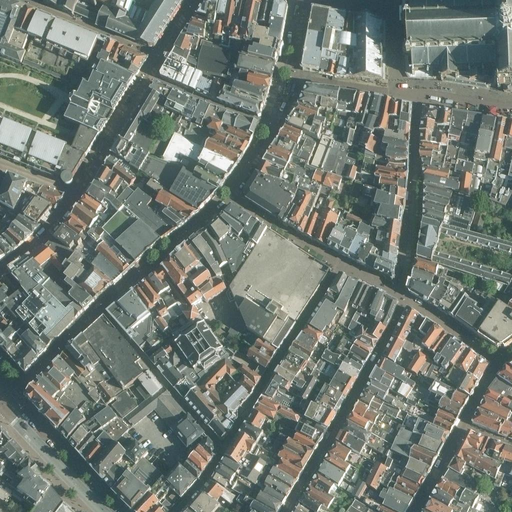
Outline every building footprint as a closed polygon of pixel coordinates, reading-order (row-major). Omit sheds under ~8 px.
[(23,52),(38,12),(2,0),(0,0),(0,56),(21,65),(26,53),(23,52)] [(45,0),(44,3),(61,10),(64,0),(45,0)] [(64,0),(61,10),(73,16),(74,12),(79,0),(64,0)] [(105,5),(93,0),(79,0),(74,12),(96,21),(96,20),(98,21),(105,5)] [(155,47),(185,0),(160,0),(155,9),(152,8),(150,13),(135,7),(137,4),(132,2),(127,16),(110,8),(110,7),(105,5),(98,21),(100,21),(98,25),(102,27),(101,27),(149,48),(155,47)] [(112,0),(110,7),(110,8),(127,16),(132,2),(132,0),(112,0)] [(206,6),(209,7),(207,19),(207,24),(205,33),(206,33),(205,40),(213,41),(214,36),(218,7),(219,7),(220,0),(208,0),(208,1),(205,5),(206,6)] [(220,0),(219,7),(218,7),(214,36),(216,36),(220,37),(223,38),(228,0),(220,0)] [(248,0),(228,0),(223,38),(222,47),(229,49),(231,42),(240,43),(240,40),(248,0)] [(248,0),(240,40),(241,40),(239,51),(242,52),(243,52),(242,54),(245,54),(249,53),(253,49),(255,36),(257,31),(258,24),(263,2),(252,0),(248,0)] [(403,21),(402,21),(402,25),(406,25),(406,28),(409,30),(410,30),(410,35),(409,35),(407,38),(407,40),(409,41),(410,42),(410,46),(407,49),(407,50),(408,50),(408,51),(403,52),(403,56),(406,56),(408,56),(407,59),(411,58),(412,70),(410,71),(411,73),(413,73),(413,75),(415,75),(415,73),(424,73),(424,75),(428,75),(428,73),(433,73),(433,79),(439,78),(439,79),(441,79),(441,81),(445,81),(445,79),(456,79),(459,79),(467,80),(485,83),(484,81),(488,81),(488,86),(498,86),(498,89),(501,89),(501,86),(504,86),(504,92),(505,92),(505,94),(511,94),(511,92),(511,87),(511,86),(511,85),(511,0),(494,0),(483,0),(482,0),(480,0),(480,1),(468,1),(468,0),(466,0),(466,1),(454,2),(454,0),(452,1),(452,2),(441,3),(441,1),(439,1),(438,3),(427,3),(427,1),(424,2),(424,3),(412,3),(411,2),(410,2),(410,4),(409,5),(410,18),(406,18),(406,21),(403,21)] [(263,2),(258,24),(257,31),(271,34),(272,30),(270,29),(271,27),(271,21),(274,3),(271,3),(270,3),(264,2),(263,2)] [(274,3),(271,21),(283,24),(284,23),(286,23),(286,22),(287,16),(287,15),(288,9),(288,7),(288,6),(286,5),(274,3)] [(197,15),(197,16),(207,19),(209,7),(206,6),(205,5),(204,6),(204,5),(204,6),(203,8),(202,8),(203,8),(199,13),(199,14),(198,15),(197,15)] [(315,9),(312,9),(312,12),(301,69),(303,70),(319,73),(320,72),(322,61),(330,62),(338,64),(339,57),(342,40),(347,15),(345,15),(344,14),(343,15),(338,14),(338,13),(336,13),(336,14),(331,13),(331,12),(329,11),(329,12),(328,12),(327,12),(322,11),(323,11),(321,10),(321,11),(315,10),(315,9)] [(38,13),(35,22),(30,35),(34,37),(23,65),(28,66),(30,68),(34,69),(37,70),(41,72),(44,73),(45,74),(49,75),(53,77),(56,78),(57,78),(61,80),(65,82),(70,69),(84,75),(99,37),(63,22),(55,19),(38,13)] [(353,17),(347,15),(342,40),(350,41),(350,40),(353,37),(354,16),(353,17)] [(197,16),(194,21),(207,24),(207,19),(197,16)] [(381,20),(354,16),(353,37),(350,40),(350,41),(342,40),(339,57),(350,59),(349,78),(350,78),(351,78),(353,78),(353,79),(355,79),(358,79),(361,79),(362,79),(362,80),(373,81),(373,80),(376,80),(377,81),(378,81),(379,80),(379,81),(380,81),(380,53),(380,48),(381,20)] [(194,21),(189,28),(205,33),(207,24),(194,21)] [(271,21),(271,27),(270,29),(272,30),(271,34),(271,36),(270,36),(269,42),(282,45),(286,23),(284,23),(283,24),(271,21)] [(189,28),(184,35),(182,38),(195,41),(196,40),(200,41),(200,39),(205,40),(206,33),(205,33),(189,28)] [(20,71),(0,62),(0,153),(61,178),(73,148),(67,145),(70,137),(45,127),(69,68),(35,54),(43,33),(37,31),(20,71)] [(257,31),(255,36),(253,49),(256,50),(260,51),(278,56),(282,45),(269,42),(270,36),(271,36),(271,34),(257,31)] [(101,38),(97,47),(99,48),(100,48),(101,47),(101,46),(102,47),(104,48),(107,42),(108,40),(101,38)] [(182,38),(176,49),(184,54),(185,52),(188,53),(189,53),(190,53),(191,50),(193,47),(198,49),(200,41),(196,40),(195,41),(182,38)] [(98,61),(103,63),(103,62),(108,64),(110,60),(111,56),(117,44),(108,40),(107,42),(104,48),(102,52),(103,53),(102,56),(100,56),(98,61)] [(237,72),(241,57),(242,52),(239,51),(222,48),(202,42),(200,54),(196,53),(197,52),(191,50),(190,53),(191,54),(187,63),(186,69),(196,73),(230,85),(233,71),(237,72)] [(111,56),(110,60),(114,63),(117,64),(121,58),(127,60),(125,64),(140,71),(148,58),(125,48),(117,44),(111,56)] [(176,49),(172,56),(187,63),(191,54),(190,53),(189,53),(188,53),(185,52),(184,54),(176,49)] [(243,57),(276,65),(278,56),(260,51),(256,50),(255,51),(254,54),(251,53),(249,53),(248,53),(246,54),(245,55),(243,54),(242,56),(243,57)] [(164,69),(160,76),(162,79),(171,83),(196,93),(202,79),(203,76),(186,69),(187,63),(172,56),(164,69)] [(408,56),(406,56),(405,57),(406,72),(405,72),(409,79),(433,80),(433,79),(433,73),(428,73),(428,75),(424,75),(424,73),(415,73),(415,75),(413,75),(413,73),(411,73),(410,71),(412,70),(411,58),(407,59),(408,56)] [(272,81),(276,65),(243,57),(241,57),(237,72),(242,73),(272,81)] [(338,64),(335,77),(336,77),(348,78),(348,79),(348,78),(349,78),(350,59),(339,57),(338,64)] [(95,75),(127,89),(136,77),(121,70),(115,68),(108,64),(103,62),(103,63),(103,64),(91,59),(86,72),(94,75),(95,75)] [(320,72),(320,73),(327,75),(330,62),(322,61),(320,72)] [(330,62),(327,75),(335,77),(338,64),(330,62)] [(140,71),(125,64),(122,66),(121,70),(136,77),(140,71)] [(228,92),(232,93),(231,96),(265,106),(269,93),(239,85),(242,73),(237,72),(233,71),(230,85),(229,86),(228,92)] [(242,73),(239,85),(269,93),(272,81),(242,73)] [(78,94),(114,112),(127,89),(95,75),(94,75),(90,85),(83,82),(78,94)] [(202,79),(196,93),(202,96),(210,78),(209,78),(207,82),(202,79)] [(210,78),(202,96),(209,98),(216,81),(210,78)] [(485,83),(467,80),(467,85),(488,89),(488,86),(488,81),(484,81),(485,83)] [(216,81),(209,98),(219,103),(223,93),(224,89),(221,88),(222,84),(216,81)] [(155,83),(150,91),(162,97),(169,101),(173,91),(155,83)] [(223,93),(219,103),(259,118),(261,117),(265,106),(231,96),(232,93),(228,92),(229,86),(226,85),(224,89),(223,93)] [(307,90),(303,96),(318,100),(329,102),(328,110),(326,122),(327,122),(333,124),(334,120),(338,104),(340,92),(310,88),(310,89),(307,90)] [(121,139),(130,144),(147,152),(158,134),(160,131),(158,129),(163,122),(166,116),(162,114),(165,109),(169,101),(162,97),(150,91),(147,96),(148,96),(143,104),(143,103),(140,108),(136,115),(135,115),(135,116),(131,124),(128,128),(121,139)] [(182,96),(173,91),(169,101),(165,109),(174,113),(182,96)] [(338,104),(334,120),(346,123),(344,129),(346,130),(348,123),(352,114),(354,107),(357,94),(340,92),(338,104)] [(107,124),(114,112),(78,94),(77,96),(73,97),(73,96),(70,102),(71,102),(72,106),(71,107),(107,124)] [(357,94),(354,107),(352,114),(358,116),(356,121),(350,120),(350,121),(346,130),(349,131),(350,128),(356,129),(357,125),(360,116),(366,96),(357,94)] [(191,100),(182,96),(174,113),(181,116),(183,117),(191,100)] [(303,96),(299,105),(316,111),(316,110),(317,105),(322,106),(322,109),(328,110),(329,102),(318,100),(303,96)] [(360,116),(357,125),(366,127),(369,117),(370,113),(374,98),(366,96),(360,116)] [(374,98),(370,113),(376,115),(375,119),(378,121),(380,121),(381,116),(385,100),(374,98)] [(191,100),(183,117),(181,116),(179,120),(176,119),(170,131),(175,133),(178,135),(184,136),(187,130),(189,131),(192,122),(194,120),(201,104),(202,103),(191,99),(191,100)] [(378,121),(375,131),(386,132),(388,133),(390,118),(392,101),(385,100),(381,116),(380,121),(378,121)] [(392,101),(390,118),(388,133),(394,134),(395,129),(396,124),(400,124),(400,120),(402,104),(392,101)] [(201,104),(194,120),(192,124),(202,128),(205,122),(211,107),(210,107),(207,106),(206,107),(205,106),(205,105),(201,104)] [(400,120),(400,124),(400,125),(410,127),(412,106),(402,104),(400,120)] [(299,105),(294,114),(309,120),(315,122),(315,123),(323,126),(325,127),(327,122),(319,120),(318,120),(320,112),(316,110),(316,111),(299,105)] [(65,121),(81,127),(100,135),(107,124),(71,107),(65,121)] [(211,107),(205,122),(210,124),(212,120),(214,121),(254,137),(259,124),(239,118),(211,107)] [(424,108),(422,122),(436,124),(435,125),(438,126),(440,111),(424,108)] [(174,113),(165,109),(162,114),(166,116),(170,118),(165,129),(170,131),(176,119),(179,120),(181,116),(174,113)] [(440,111),(438,126),(438,127),(445,128),(450,129),(453,113),(440,111)] [(448,141),(449,142),(448,148),(447,153),(445,163),(457,165),(457,161),(461,145),(459,144),(462,133),(464,124),(467,124),(468,115),(453,113),(450,129),(448,141)] [(294,114),(291,120),(294,121),(306,126),(309,120),(294,114)] [(466,126),(464,135),(463,138),(461,145),(457,161),(473,165),(474,161),(479,138),(480,134),(483,118),(468,115),(467,124),(466,126)] [(375,119),(369,117),(366,127),(365,128),(363,134),(372,138),(375,131),(378,121),(375,119)] [(480,134),(479,138),(474,161),(473,165),(469,195),(480,199),(490,157),(498,120),(483,118),(480,134)] [(291,120),(287,126),(306,134),(311,136),(312,132),(305,129),(306,126),(294,121),(291,120)] [(490,157),(489,161),(480,199),(489,202),(493,188),(504,191),(506,181),(496,179),(500,164),(503,149),(508,122),(498,120),(490,157)] [(214,121),(209,130),(249,146),(254,137),(214,121)] [(323,126),(322,128),(331,132),(333,124),(327,122),(325,127),(323,126)] [(422,122),(421,132),(432,134),(434,134),(435,125),(436,124),(422,122)] [(511,123),(508,122),(503,149),(511,151),(511,123)] [(312,132),(311,136),(319,140),(322,128),(323,126),(315,123),(312,132)] [(192,124),(189,131),(244,156),(249,146),(209,130),(202,128),(192,124)] [(400,124),(396,124),(395,129),(399,130),(398,133),(409,135),(410,128),(410,127),(400,125),(400,124)] [(279,138),(297,146),(303,148),(302,153),(311,157),(316,144),(303,139),(305,136),(306,134),(287,126),(285,128),(284,130),(279,138)] [(54,140),(42,170),(47,172),(46,174),(55,178),(55,177),(61,179),(61,178),(63,178),(63,176),(66,177),(65,178),(64,179),(64,180),(64,182),(64,183),(65,185),(67,186),(70,185),(72,184),(73,182),(73,181),(72,179),(73,179),(87,156),(99,136),(100,135),(81,127),(79,134),(73,148),(54,140)] [(432,139),(431,144),(438,145),(438,146),(448,148),(449,142),(448,141),(450,129),(445,128),(444,132),(437,131),(436,140),(432,139)] [(191,140),(190,141),(205,150),(237,166),(244,156),(189,131),(187,130),(184,136),(191,140)] [(346,130),(343,145),(352,148),(352,147),(355,134),(355,132),(346,130)] [(384,140),(385,140),(395,142),(409,145),(410,136),(410,135),(409,135),(398,133),(398,134),(399,135),(398,137),(394,136),(394,134),(388,133),(386,132),(384,140)] [(421,132),(421,143),(431,144),(432,139),(432,134),(421,132)] [(176,165),(181,154),(202,164),(202,163),(229,178),(237,166),(205,150),(190,141),(191,140),(184,136),(178,135),(175,133),(162,161),(176,165)] [(355,134),(352,147),(358,148),(359,145),(362,136),(355,134)] [(372,138),(363,134),(360,145),(367,148),(366,152),(375,156),(378,149),(380,142),(378,141),(372,138)] [(323,136),(321,141),(311,165),(322,169),(333,140),(330,139),(323,136)] [(277,142),(273,147),(293,156),(293,157),(308,163),(311,157),(302,153),(295,150),(297,146),(279,138),(277,142)] [(409,156),(409,145),(395,142),(385,140),(384,140),(379,138),(378,141),(380,142),(378,149),(383,152),(393,154),(409,156)] [(138,149),(121,139),(120,141),(112,154),(126,162),(134,150),(137,151),(138,149)] [(333,140),(322,169),(330,172),(332,172),(341,144),(341,142),(333,140)] [(421,143),(421,150),(433,152),(439,154),(439,151),(447,153),(448,148),(438,146),(438,145),(431,144),(421,143)] [(352,148),(343,145),(341,144),(332,172),(336,173),(336,174),(339,175),(345,178),(350,166),(344,163),(349,150),(351,150),(352,148)] [(273,147),(268,155),(305,171),(306,167),(307,167),(308,163),(293,157),(293,156),(273,147)] [(129,164),(140,172),(142,174),(150,180),(152,182),(164,191),(171,195),(185,171),(176,165),(162,161),(153,158),(149,156),(138,149),(137,151),(134,150),(126,162),(129,164)] [(395,163),(409,163),(409,156),(393,154),(383,152),(378,149),(375,156),(392,162),(395,163)] [(511,161),(511,151),(503,149),(500,164),(496,179),(506,181),(504,191),(511,193),(511,178),(509,178),(511,161)] [(433,152),(421,150),(420,157),(421,159),(422,160),(432,161),(432,165),(444,168),(445,163),(447,153),(439,151),(439,154),(433,152)] [(377,168),(386,170),(394,172),(408,172),(409,163),(395,163),(392,162),(375,156),(366,152),(363,151),(362,156),(366,157),(376,160),(375,162),(379,163),(377,168)] [(186,173),(194,178),(202,182),(219,192),(225,184),(199,170),(200,168),(202,164),(181,154),(176,165),(187,172),(186,173)] [(268,155),(263,163),(284,172),(313,183),(317,172),(306,167),(305,171),(268,155)] [(111,156),(104,169),(112,174),(116,177),(122,181),(130,188),(137,180),(121,168),(123,165),(120,163),(120,162),(111,156)] [(361,174),(364,175),(372,177),(375,178),(377,169),(374,168),(375,162),(376,160),(366,157),(365,157),(363,167),(358,166),(357,168),(358,169),(357,173),(361,174)] [(432,161),(422,160),(423,168),(443,171),(455,173),(457,165),(445,163),(444,168),(432,165),(432,161)] [(457,161),(455,173),(462,174),(461,180),(459,193),(469,195),(473,165),(457,161)] [(202,164),(200,168),(199,170),(225,184),(229,178),(202,163),(202,164)] [(263,163),(257,174),(266,178),(275,181),(286,185),(308,194),(308,195),(317,199),(319,192),(329,196),(331,191),(313,183),(284,172),(263,163)] [(350,166),(345,178),(354,181),(357,173),(358,169),(350,166)] [(375,178),(388,180),(398,182),(407,183),(408,174),(408,172),(394,172),(386,170),(377,168),(377,169),(375,178)] [(462,174),(455,173),(443,171),(423,168),(424,177),(448,182),(455,183),(456,180),(449,179),(450,176),(455,177),(454,180),(456,180),(461,180),(462,174)] [(104,169),(96,181),(105,186),(108,189),(113,192),(116,194),(121,187),(123,189),(123,191),(125,193),(130,188),(122,181),(116,177),(112,174),(104,169)] [(185,171),(171,195),(200,213),(219,192),(202,182),(194,178),(186,173),(187,172),(185,171)] [(328,175),(317,172),(313,183),(324,187),(328,175)] [(257,174),(246,192),(247,200),(283,223),(292,207),(295,202),(299,192),(286,187),(286,185),(275,181),(274,183),(265,180),(266,178),(257,174)] [(0,202),(11,210),(18,213),(23,205),(21,203),(26,194),(23,192),(27,184),(28,182),(20,179),(16,177),(16,178),(9,175),(8,176),(6,180),(0,193),(0,202)] [(343,180),(328,175),(324,187),(333,191),(334,189),(339,191),(343,180)] [(374,185),(374,186),(380,188),(398,191),(407,192),(407,183),(398,182),(388,180),(375,178),(372,177),(364,175),(363,179),(375,182),(374,185)] [(448,182),(424,177),(424,184),(430,186),(459,193),(461,180),(456,180),(455,183),(448,182)] [(96,182),(92,188),(109,198),(110,198),(113,192),(108,189),(105,186),(96,181),(96,182)] [(363,183),(356,181),(351,198),(357,200),(363,183)] [(26,194),(34,198),(36,199),(53,208),(55,210),(64,195),(28,182),(23,192),(26,194)] [(149,187),(161,196),(156,203),(168,210),(169,209),(189,222),(200,213),(171,195),(164,191),(152,182),(149,187)] [(378,195),(382,196),(392,199),(395,199),(395,200),(405,201),(406,192),(407,192),(398,191),(380,188),(374,186),(374,185),(366,182),(365,188),(363,196),(372,198),(377,200),(378,195)] [(133,186),(129,189),(135,195),(139,191),(133,186)] [(453,194),(424,186),(424,189),(425,189),(425,199),(424,199),(424,202),(447,208),(445,215),(472,223),(478,201),(453,194)] [(87,196),(86,196),(103,208),(106,202),(113,207),(120,214),(120,215),(125,210),(117,203),(116,202),(110,198),(109,198),(92,188),(87,196)] [(493,188),(489,202),(506,209),(511,196),(511,193),(504,191),(493,188)] [(117,203),(125,210),(130,214),(130,213),(141,223),(162,242),(175,232),(158,218),(158,217),(148,208),(153,202),(148,198),(147,198),(139,191),(135,195),(135,194),(129,189),(121,198),(116,194),(113,192),(110,198),(116,202),(117,203)] [(292,207),(283,223),(289,227),(291,224),(291,223),(298,211),(299,211),(299,210),(300,207),(301,205),(305,195),(299,192),(295,202),(292,207)] [(45,218),(53,208),(34,198),(26,194),(21,203),(23,205),(18,213),(21,215),(28,205),(45,218)] [(291,224),(289,227),(297,231),(298,228),(299,228),(308,210),(313,198),(306,195),(302,205),(301,205),(300,207),(304,209),(302,213),(299,211),(298,211),(291,223),(291,224)] [(375,208),(376,206),(379,207),(379,206),(389,210),(390,209),(404,210),(405,201),(395,200),(395,199),(392,199),(382,196),(378,195),(377,200),(372,198),(370,206),(375,208)] [(80,206),(99,220),(99,219),(99,220),(103,222),(107,217),(100,213),(103,208),(86,196),(86,197),(81,205),(80,204),(79,205),(80,206)] [(320,199),(316,209),(323,212),(327,200),(321,198),(320,199)] [(321,218),(314,240),(328,248),(331,240),(334,234),(339,218),(346,221),(348,212),(341,211),(340,214),(332,210),(335,202),(328,199),(323,212),(320,218),(321,218)] [(148,208),(158,217),(158,218),(175,232),(189,222),(169,209),(168,210),(156,203),(153,201),(153,202),(148,208)] [(424,202),(424,209),(445,215),(447,208),(424,202)] [(479,202),(471,228),(481,231),(489,205),(479,202)] [(38,226),(45,218),(28,205),(21,215),(38,226)] [(72,215),(72,216),(88,229),(92,233),(100,240),(106,234),(103,232),(99,227),(102,223),(99,220),(80,206),(76,211),(72,215)] [(372,216),(375,217),(375,218),(376,218),(388,222),(387,223),(401,225),(404,211),(404,210),(390,209),(389,210),(379,206),(379,207),(376,206),(375,208),(372,216)] [(246,216),(232,207),(219,220),(232,234),(240,241),(247,248),(251,240),(243,234),(246,230),(240,226),(246,216)] [(424,210),(423,220),(443,225),(469,232),(472,223),(445,215),(424,209),(424,210)] [(7,216),(16,223),(32,236),(40,228),(38,226),(21,215),(18,213),(11,210),(7,216)] [(120,214),(103,232),(106,234),(117,245),(129,234),(141,223),(130,213),(130,214),(125,210),(120,215),(120,214)] [(298,228),(297,231),(304,236),(307,228),(312,215),(313,212),(308,210),(299,228),(298,228)] [(348,214),(346,221),(353,224),(353,226),(359,229),(361,224),(362,224),(363,221),(348,214)] [(307,228),(304,236),(314,240),(321,218),(320,218),(312,215),(307,228)] [(10,230),(11,231),(24,243),(32,236),(16,223),(7,216),(2,222),(0,221),(0,232),(7,227),(10,230)] [(67,223),(64,226),(80,238),(84,242),(85,242),(92,233),(88,229),(72,216),(67,223)] [(253,220),(246,216),(240,226),(246,230),(253,220)] [(376,218),(372,227),(372,228),(377,229),(377,231),(380,232),(379,234),(386,236),(386,235),(398,238),(400,238),(402,225),(401,225),(387,223),(388,222),(376,218)] [(331,240),(328,248),(339,254),(346,240),(343,238),(347,232),(346,231),(349,228),(352,227),(353,226),(353,224),(346,221),(341,219),(337,230),(335,234),(335,233),(334,234),(331,240)] [(209,229),(222,248),(221,248),(228,262),(228,264),(232,275),(235,273),(239,267),(235,264),(247,248),(240,241),(232,234),(219,220),(218,221),(209,229)] [(260,225),(253,220),(246,230),(243,234),(251,240),(260,225)] [(417,258),(417,259),(432,263),(435,252),(437,247),(437,248),(439,241),(438,241),(443,225),(423,220),(420,235),(420,236),(420,242),(419,242),(419,243),(417,257),(417,258)] [(141,223),(129,234),(149,253),(162,242),(141,223)] [(364,248),(356,263),(366,268),(374,250),(377,243),(379,234),(375,233),(376,231),(374,230),(368,227),(362,224),(361,224),(359,229),(356,236),(359,237),(363,240),(360,244),(365,247),(364,248)] [(268,230),(260,225),(251,240),(247,248),(235,264),(239,267),(235,273),(239,275),(254,252),(268,230)] [(464,231),(444,225),(441,234),(461,240),(464,231)] [(62,228),(53,238),(71,251),(76,245),(79,247),(83,243),(62,228)] [(209,229),(198,236),(213,254),(212,255),(214,257),(213,257),(217,262),(219,269),(228,264),(228,262),(221,248),(222,248),(209,229)] [(239,275),(230,289),(239,310),(247,330),(260,339),(264,341),(278,350),(285,341),(290,333),(331,271),(268,230),(254,252),(239,275)] [(11,231),(6,236),(18,248),(22,245),(23,245),(23,244),(24,243),(11,231)] [(469,232),(464,231),(461,240),(482,246),(485,237),(469,232)] [(346,240),(339,254),(348,259),(359,237),(356,236),(347,232),(343,238),(346,240)] [(123,278),(137,265),(117,245),(106,234),(100,240),(92,233),(85,242),(84,242),(83,243),(84,244),(100,257),(123,278)] [(149,253),(129,234),(117,245),(137,265),(149,253)] [(379,234),(377,243),(384,245),(387,246),(388,236),(386,236),(379,234)] [(5,235),(1,239),(13,252),(18,248),(6,236),(5,235)] [(384,245),(384,247),(398,250),(398,249),(398,246),(399,246),(399,245),(398,245),(399,243),(399,242),(399,239),(400,239),(400,238),(398,238),(386,235),(386,236),(388,236),(387,246),(384,245)] [(198,236),(191,242),(212,271),(217,279),(222,277),(219,269),(217,262),(213,257),(214,257),(212,255),(213,254),(198,236)] [(0,251),(6,258),(13,252),(1,239),(0,237),(0,251)] [(359,237),(348,259),(356,263),(364,248),(365,247),(360,244),(363,240),(359,237)] [(506,243),(485,237),(482,246),(503,252),(506,243)] [(53,238),(45,248),(56,257),(58,255),(69,264),(77,255),(71,251),(53,238)] [(191,242),(186,247),(200,265),(202,268),(205,271),(212,279),(212,280),(214,285),(222,282),(225,287),(226,286),(225,283),(222,277),(217,279),(212,271),(191,242)] [(511,244),(506,243),(503,252),(511,254),(511,244)] [(84,244),(75,253),(95,269),(114,285),(123,278),(100,257),(84,244)] [(383,253),(383,254),(397,258),(398,250),(384,247),(380,245),(378,250),(383,253)] [(186,247),(172,259),(187,278),(190,282),(193,280),(205,271),(202,268),(200,265),(186,247)] [(45,248),(31,259),(44,272),(53,265),(50,262),(56,257),(45,248)] [(374,250),(366,268),(374,272),(375,272),(380,261),(380,260),(380,259),(375,257),(378,252),(374,250)] [(380,261),(382,262),(396,268),(397,258),(383,254),(378,252),(375,257),(380,259),(380,260),(380,261)] [(451,269),(455,259),(435,252),(432,263),(451,269)] [(78,289),(87,279),(69,264),(58,255),(56,257),(50,262),(53,265),(61,273),(65,277),(78,289)] [(77,255),(69,264),(87,279),(95,269),(77,255)] [(12,273),(11,273),(22,285),(22,286),(24,292),(30,300),(42,290),(44,292),(52,283),(42,273),(44,272),(31,259),(12,273)] [(172,259),(163,268),(192,308),(195,307),(198,312),(202,309),(198,304),(203,300),(198,291),(196,290),(190,282),(187,278),(172,259)] [(463,273),(467,262),(455,259),(451,269),(463,273)] [(380,261),(375,272),(391,280),(394,278),(396,268),(382,262),(380,261)] [(416,261),(414,270),(436,277),(441,279),(445,269),(439,267),(416,261)] [(483,279),(488,269),(467,262),(463,273),(483,279)] [(44,272),(42,273),(52,283),(44,292),(42,290),(30,300),(24,292),(22,286),(21,287),(12,294),(11,296),(13,298),(10,302),(0,309),(0,318),(1,320),(2,320),(10,313),(14,317),(17,321),(19,319),(26,326),(27,325),(34,332),(32,333),(40,341),(57,324),(76,305),(70,299),(75,293),(61,282),(65,277),(61,273),(53,265),(44,272)] [(158,273),(156,275),(169,291),(169,292),(178,305),(177,305),(183,314),(185,316),(191,325),(201,318),(198,312),(195,307),(192,308),(163,268),(162,269),(158,273)] [(95,269),(87,279),(104,294),(114,285),(95,269)] [(511,280),(511,276),(488,269),(483,279),(504,286),(502,289),(506,291),(511,280)] [(414,270),(411,281),(432,288),(432,287),(436,277),(414,270)] [(205,271),(193,280),(190,282),(196,290),(198,291),(212,280),(212,279),(205,271)] [(10,274),(0,281),(2,284),(12,294),(21,287),(21,286),(12,277),(10,274)] [(155,275),(147,281),(165,307),(167,311),(169,315),(175,324),(185,316),(183,314),(177,305),(178,305),(169,292),(169,291),(156,275),(155,275)] [(339,302),(350,280),(340,275),(328,295),(339,302)] [(65,277),(61,282),(75,293),(70,299),(76,305),(84,313),(86,312),(95,303),(78,289),(65,277)] [(87,279),(78,289),(95,303),(104,294),(87,279)] [(448,294),(438,309),(448,315),(462,295),(460,294),(463,290),(460,289),(461,284),(465,285),(466,284),(454,279),(451,285),(448,293),(448,294)] [(214,285),(212,280),(198,291),(203,300),(206,303),(226,290),(224,287),(225,287),(222,282),(214,285)] [(324,301),(313,317),(331,329),(339,315),(336,314),(338,310),(345,315),(359,284),(350,280),(339,302),(335,308),(324,301)] [(437,288),(428,303),(438,309),(448,294),(448,293),(451,285),(441,280),(437,288)] [(147,281),(140,286),(141,287),(157,312),(165,307),(147,281)] [(409,290),(410,293),(428,303),(437,288),(432,287),(432,288),(411,281),(409,290)] [(368,289),(359,284),(345,315),(339,325),(340,326),(348,330),(358,309),(368,289)] [(462,295),(448,315),(456,320),(468,302),(469,300),(468,299),(470,296),(471,296),(475,290),(476,289),(462,284),(460,289),(463,290),(460,294),(462,295)] [(485,284),(481,291),(511,312),(511,299),(510,298),(503,294),(485,284)] [(141,287),(133,292),(155,322),(155,321),(161,317),(157,312),(141,287)] [(368,289),(358,309),(348,330),(357,336),(362,328),(370,332),(375,323),(376,321),(371,319),(368,317),(370,313),(369,313),(377,293),(368,289)] [(0,309),(10,302),(6,297),(9,294),(6,290),(0,294),(0,309)] [(489,319),(478,336),(498,350),(499,348),(503,348),(504,350),(511,344),(511,312),(481,291),(477,291),(475,290),(471,296),(470,296),(468,299),(469,300),(468,302),(476,306),(477,307),(476,309),(482,314),(489,319)] [(133,292),(109,314),(129,336),(132,339),(145,354),(155,347),(172,334),(169,329),(164,333),(155,322),(133,292)] [(369,313),(370,313),(373,315),(371,319),(376,321),(377,321),(379,317),(387,297),(386,296),(377,293),(369,313)] [(339,302),(328,295),(324,301),(335,308),(339,302)] [(376,321),(375,323),(386,329),(391,320),(397,305),(395,301),(387,297),(379,317),(377,321),(376,321)] [(476,306),(468,302),(456,320),(463,325),(476,306)] [(76,305),(65,316),(74,324),(84,313),(76,305)] [(476,306),(463,325),(471,331),(482,314),(476,309),(477,307),(476,306)] [(165,307),(157,312),(161,317),(162,320),(163,319),(170,329),(169,329),(172,334),(179,330),(175,324),(169,315),(167,311),(165,307)] [(407,308),(393,339),(405,345),(406,343),(411,332),(420,316),(407,308)] [(489,319),(482,314),(471,331),(478,336),(489,319)] [(65,316),(57,324),(66,332),(74,324),(65,316)] [(420,316),(411,332),(406,343),(413,347),(417,339),(419,337),(420,334),(427,322),(420,316)] [(2,320),(1,320),(0,321),(0,335),(9,327),(17,321),(14,317),(6,324),(2,320)] [(97,324),(83,336),(125,391),(127,389),(149,371),(137,356),(107,320),(104,317),(97,324)] [(161,317),(155,321),(155,322),(164,333),(169,329),(170,329),(163,319),(162,320),(161,317)] [(313,317),(308,326),(323,335),(327,328),(330,330),(331,329),(313,317)] [(201,318),(191,325),(174,336),(175,338),(170,342),(171,343),(176,350),(184,361),(189,367),(191,366),(195,371),(201,367),(205,372),(222,360),(221,359),(227,355),(230,359),(237,352),(229,346),(223,349),(217,341),(201,318)] [(9,327),(22,341),(22,342),(29,349),(39,360),(49,350),(40,341),(32,333),(34,332),(27,325),(26,326),(19,319),(17,321),(9,327)] [(219,321),(209,328),(212,332),(222,325),(219,321)] [(420,334),(427,339),(435,327),(427,322),(420,334)] [(379,340),(386,329),(375,323),(370,332),(369,334),(379,340)] [(40,341),(49,350),(66,332),(57,324),(40,341)] [(303,333),(318,343),(327,348),(331,341),(327,338),(325,341),(322,339),(324,335),(323,335),(308,326),(303,333)] [(374,350),(379,340),(369,334),(370,332),(362,328),(357,336),(348,330),(340,326),(336,331),(334,333),(343,339),(346,334),(374,350)] [(0,335),(0,346),(8,355),(22,342),(22,341),(9,327),(0,335)] [(435,327),(427,339),(424,344),(422,347),(426,349),(430,352),(444,333),(435,327)] [(303,333),(296,342),(313,352),(314,353),(316,349),(325,354),(326,351),(327,349),(318,343),(303,333)] [(370,356),(354,347),(350,345),(350,343),(344,339),(343,339),(334,333),(333,334),(331,341),(327,348),(328,349),(326,352),(333,356),(341,358),(342,356),(347,359),(350,354),(350,353),(355,356),(367,362),(370,356)] [(444,333),(430,352),(430,353),(426,358),(429,360),(428,361),(434,365),(451,338),(444,333)] [(350,345),(354,347),(370,356),(374,350),(346,334),(343,339),(344,339),(350,343),(350,345)] [(83,336),(75,344),(93,368),(106,384),(117,399),(116,400),(117,402),(112,406),(123,419),(125,418),(138,407),(131,398),(133,396),(127,389),(125,391),(83,336)] [(246,338),(244,343),(254,349),(272,360),(278,350),(264,341),(260,339),(256,345),(246,338)] [(467,351),(451,338),(434,365),(426,379),(425,379),(424,381),(433,388),(436,383),(442,386),(446,381),(455,368),(467,351)] [(390,345),(383,358),(384,359),(395,365),(399,357),(403,350),(405,345),(393,339),(390,345)] [(405,345),(403,350),(399,357),(407,361),(411,355),(413,352),(418,356),(419,353),(422,355),(426,349),(422,347),(424,344),(417,339),(413,347),(406,343),(405,345)] [(8,355),(15,363),(29,349),(22,342),(8,355)] [(296,342),(292,348),(305,356),(305,357),(310,360),(314,353),(313,352),(296,342)] [(171,343),(163,350),(168,356),(176,350),(171,343)] [(241,346),(251,353),(247,358),(260,366),(266,370),(272,360),(254,349),(244,343),(241,346)] [(75,344),(67,352),(87,373),(88,372),(92,376),(96,372),(94,370),(93,368),(75,344)] [(292,348),(289,353),(308,364),(308,363),(310,360),(305,357),(305,356),(292,348)] [(15,363),(26,374),(39,360),(29,349),(15,363)] [(163,350),(149,359),(156,366),(166,358),(168,357),(168,356),(163,350)] [(168,357),(166,358),(175,369),(184,361),(176,350),(168,356),(168,357)] [(467,351),(455,368),(446,381),(458,388),(462,381),(463,381),(465,377),(466,376),(468,373),(477,358),(467,351)] [(67,352),(61,359),(79,381),(90,394),(96,390),(104,382),(96,372),(92,376),(88,372),(87,373),(67,352)] [(326,352),(322,360),(334,367),(336,368),(338,363),(339,361),(341,358),(333,356),(326,352)] [(289,353),(284,361),(310,377),(315,370),(317,367),(308,363),(308,364),(289,353)] [(367,362),(355,356),(350,353),(347,359),(351,361),(363,368),(367,362)] [(419,353),(418,356),(408,371),(417,377),(418,375),(428,361),(429,360),(426,358),(422,355),(419,353)] [(191,366),(189,367),(180,374),(185,380),(188,377),(197,388),(198,388),(224,414),(227,417),(226,418),(228,420),(229,420),(233,424),(237,419),(237,418),(238,418),(238,417),(237,417),(237,413),(237,412),(238,412),(237,411),(237,410),(251,396),(238,385),(231,378),(229,378),(229,382),(233,387),(223,398),(216,392),(227,374),(230,377),(237,372),(227,361),(230,359),(227,355),(221,359),(222,360),(205,372),(201,367),(195,371),(191,366)] [(180,374),(175,369),(166,358),(156,366),(175,389),(185,380),(180,374)] [(477,358),(468,373),(466,376),(465,377),(467,379),(469,376),(479,382),(487,368),(486,365),(477,358)] [(61,359),(54,366),(74,386),(79,381),(61,359)] [(237,372),(238,371),(245,377),(245,376),(256,387),(261,378),(256,375),(256,374),(255,374),(243,365),(239,370),(234,366),(237,363),(230,359),(227,361),(237,372)] [(350,390),(355,382),(339,373),(338,373),(333,370),(334,367),(322,360),(317,367),(315,370),(350,390)] [(343,364),(348,367),(360,374),(363,368),(351,361),(351,363),(346,360),(343,364)] [(382,360),(377,369),(387,375),(414,390),(416,386),(402,378),(405,373),(388,363),(382,360)] [(184,361),(175,369),(180,374),(189,367),(184,361)] [(284,361),(279,368),(288,374),(296,380),(306,385),(310,377),(284,361)] [(338,373),(339,373),(355,382),(360,374),(348,367),(343,364),(339,361),(338,363),(336,368),(334,367),(333,370),(338,373)] [(428,361),(418,375),(425,379),(426,379),(434,365),(428,361)] [(54,366),(44,376),(62,394),(78,409),(80,410),(87,403),(92,409),(101,400),(102,400),(97,394),(98,393),(96,390),(90,394),(79,381),(74,386),(54,366)] [(260,366),(255,374),(256,374),(256,375),(261,378),(263,376),(262,376),(264,372),(265,372),(266,370),(260,366)] [(499,378),(498,379),(499,378),(511,387),(511,369),(510,368),(508,367),(499,378)] [(279,368),(275,375),(292,386),(294,384),(298,386),(297,388),(302,391),(306,385),(296,380),(288,374),(279,368)] [(377,369),(371,381),(381,386),(390,391),(406,400),(407,400),(413,403),(418,405),(420,402),(423,403),(426,398),(417,392),(419,388),(416,386),(414,390),(387,375),(377,369)] [(346,398),(350,390),(315,370),(310,377),(319,382),(326,386),(346,398)] [(157,379),(151,372),(142,380),(144,384),(150,379),(152,383),(157,379)] [(12,383),(17,378),(14,375),(9,380),(12,383)] [(231,378),(238,385),(251,396),(256,387),(245,376),(245,377),(241,381),(234,375),(231,378)] [(275,375),(271,382),(289,393),(293,386),(292,386),(275,375)] [(44,376),(35,386),(71,417),(78,409),(62,394),(44,376)] [(462,381),(458,388),(459,389),(457,392),(468,397),(470,398),(471,397),(470,397),(473,392),(474,392),(478,383),(479,383),(479,382),(469,376),(467,379),(465,377),(463,381),(462,381)] [(185,380),(175,389),(184,399),(197,389),(197,388),(188,377),(185,380)] [(302,391),(298,398),(303,401),(307,402),(319,382),(310,377),(306,385),(302,391)] [(511,402),(511,387),(499,378),(498,379),(489,391),(511,403),(511,402)] [(142,385),(137,390),(145,401),(146,401),(151,397),(152,398),(159,392),(158,391),(164,386),(157,379),(152,383),(150,379),(144,384),(143,384),(142,385)] [(371,381),(364,393),(375,398),(385,403),(408,415),(411,416),(412,414),(410,413),(412,407),(403,402),(388,394),(390,391),(381,386),(371,381)] [(271,382),(262,397),(272,402),(291,411),(295,404),(300,407),(303,401),(298,398),(294,396),(289,393),(271,382)] [(315,406),(321,396),(341,407),(346,398),(326,386),(319,382),(307,402),(312,404),(315,406)] [(105,383),(97,389),(103,397),(105,396),(107,399),(105,400),(109,405),(117,399),(105,383)] [(436,383),(433,388),(429,394),(464,409),(469,400),(456,394),(454,392),(442,386),(436,383)] [(35,386),(28,394),(28,399),(43,415),(59,432),(60,430),(71,417),(35,386)] [(138,407),(125,418),(133,428),(155,410),(170,428),(173,425),(175,426),(187,416),(171,397),(171,396),(164,386),(158,391),(159,392),(152,398),(151,397),(146,401),(145,401),(138,406),(139,407),(138,407)] [(184,399),(184,400),(208,427),(209,427),(224,414),(198,388),(197,388),(197,389),(184,399)] [(484,399),(508,410),(511,412),(511,402),(511,403),(489,391),(484,399)] [(360,401),(358,402),(370,409),(370,407),(375,398),(364,393),(363,396),(362,396),(362,397),(360,400),(360,401)] [(464,409),(429,394),(424,403),(458,419),(464,409)] [(321,396),(315,406),(322,410),(323,409),(330,412),(336,416),(341,407),(321,396)] [(262,397),(254,410),(274,420),(277,413),(296,422),(298,419),(300,419),(301,417),(302,416),(297,414),(291,411),(272,402),(262,397)] [(375,398),(370,407),(380,412),(380,411),(385,403),(375,398)] [(411,416),(433,427),(450,434),(451,434),(451,433),(454,427),(455,426),(421,411),(422,409),(413,404),(413,403),(404,399),(403,402),(412,407),(410,413),(412,414),(411,416)] [(484,399),(479,411),(500,419),(500,420),(505,422),(507,423),(507,422),(511,423),(511,412),(508,410),(484,399)] [(62,432),(61,433),(68,442),(70,440),(81,426),(106,406),(101,400),(92,409),(87,403),(80,410),(78,412),(62,432)] [(301,417),(303,418),(318,425),(321,426),(327,430),(336,416),(330,412),(323,409),(322,410),(315,406),(312,404),(307,402),(303,401),(300,407),(299,408),(300,409),(297,414),(301,416),(302,416),(301,417)] [(358,403),(353,414),(364,420),(368,411),(370,409),(358,402),(358,403)] [(422,409),(421,411),(455,426),(458,419),(424,403),(423,403),(420,402),(418,405),(413,403),(413,404),(422,409)] [(385,403),(380,411),(396,419),(397,418),(404,422),(408,415),(385,403)] [(84,427),(70,444),(76,451),(91,435),(93,433),(95,435),(118,419),(109,409),(84,427)] [(253,411),(246,423),(260,431),(267,419),(253,411)] [(368,411),(364,420),(370,423),(374,425),(371,434),(377,438),(382,440),(383,436),(382,435),(384,430),(398,437),(401,431),(402,427),(385,417),(383,419),(379,417),(368,411)] [(479,411),(473,425),(499,435),(502,428),(505,422),(500,420),(500,419),(479,411)] [(224,414),(209,427),(221,441),(229,433),(234,425),(233,424),(229,420),(228,420),(226,418),(227,417),(224,414)] [(353,414),(348,422),(368,433),(370,429),(371,430),(374,425),(370,423),(364,420),(353,414)] [(175,426),(171,430),(187,449),(205,435),(188,415),(187,416),(175,426)] [(423,438),(424,437),(444,446),(450,434),(433,427),(411,416),(408,415),(404,422),(402,427),(401,431),(423,438)] [(306,425),(305,427),(323,436),(327,430),(321,426),(318,425),(303,418),(301,422),(306,425)] [(91,435),(76,451),(93,468),(106,451),(115,443),(126,433),(127,433),(133,428),(130,424),(126,427),(118,419),(95,435),(93,433),(91,435)] [(293,422),(289,429),(291,430),(319,444),(323,436),(305,427),(300,425),(298,424),(293,422)] [(348,423),(342,432),(366,446),(372,449),(386,456),(391,447),(381,441),(377,439),(377,438),(371,434),(368,433),(348,422),(347,423),(348,423)] [(502,428),(499,435),(509,439),(511,432),(511,423),(507,422),(507,423),(505,422),(502,428)] [(246,423),(240,434),(257,444),(262,447),(268,439),(269,435),(264,433),(260,431),(246,423)] [(0,451),(11,442),(1,431),(0,430),(0,451)] [(286,438),(289,440),(314,453),(319,444),(291,430),(286,438)] [(419,447),(423,438),(401,431),(398,437),(384,430),(382,435),(383,436),(382,440),(381,441),(391,447),(390,450),(391,451),(390,453),(391,454),(388,461),(385,467),(390,470),(389,471),(400,477),(404,470),(406,471),(411,460),(408,459),(415,445),(419,447)] [(342,432),(336,442),(352,452),(360,457),(361,456),(373,462),(375,458),(369,455),(372,449),(366,446),(342,432)] [(470,433),(464,444),(479,452),(485,438),(475,434),(474,434),(470,432),(469,433),(470,433)] [(126,433),(119,440),(122,444),(129,437),(126,433)] [(257,444),(240,434),(235,442),(252,452),(257,444)] [(198,446),(199,446),(200,448),(201,448),(213,459),(218,451),(208,438),(205,435),(200,439),(203,442),(198,446)] [(281,435),(271,453),(273,455),(282,460),(303,471),(314,453),(289,440),(286,438),(281,435)] [(444,446),(424,437),(423,438),(419,447),(438,456),(440,452),(443,446),(444,446)] [(485,438),(479,452),(486,457),(488,451),(492,441),(485,438)] [(118,465),(104,481),(113,490),(128,474),(139,464),(144,459),(149,453),(136,442),(132,440),(128,444),(131,448),(127,454),(118,465)] [(488,451),(486,457),(491,460),(489,464),(500,470),(504,462),(500,460),(502,456),(506,447),(492,441),(488,451)] [(0,451),(0,467),(12,475),(18,468),(25,459),(11,442),(0,451)] [(235,442),(226,457),(245,468),(252,455),(254,453),(252,452),(235,442)] [(336,442),(329,454),(345,464),(352,452),(336,442)] [(106,451),(93,468),(93,469),(104,481),(118,465),(127,454),(115,443),(106,451)] [(457,458),(456,459),(484,475),(495,481),(500,470),(489,464),(491,460),(486,457),(479,452),(464,444),(457,458)] [(436,459),(438,456),(419,447),(415,445),(408,459),(411,460),(431,469),(431,468),(436,459)] [(208,466),(213,459),(201,448),(200,448),(199,446),(194,450),(194,452),(194,453),(208,466)] [(511,448),(506,447),(502,456),(500,460),(504,462),(495,483),(511,489),(511,485),(511,478),(510,477),(511,471),(511,448)] [(192,457),(188,461),(202,474),(208,466),(194,453),(194,452),(192,450),(188,454),(192,457)] [(329,454),(325,462),(346,476),(353,479),(357,471),(345,464),(329,454)] [(176,460),(184,467),(196,478),(198,479),(202,474),(188,461),(181,455),(176,460)] [(252,455),(245,468),(240,476),(236,483),(233,487),(232,489),(247,498),(252,491),(258,482),(269,464),(252,455)] [(273,467),(277,469),(297,481),(303,471),(282,460),(273,455),(271,458),(276,461),(273,467)] [(220,465),(237,475),(240,476),(245,468),(226,457),(220,465)] [(371,472),(365,485),(367,487),(377,492),(381,485),(388,489),(395,475),(387,472),(388,470),(376,463),(365,458),(360,467),(371,472)] [(25,459),(18,468),(12,475),(21,482),(14,491),(15,492),(12,496),(20,502),(21,501),(23,498),(33,485),(33,483),(38,480),(40,478),(37,473),(30,465),(27,460),(25,459)] [(164,477),(144,459),(139,464),(128,474),(113,490),(133,511),(134,511),(136,511),(135,510),(163,478),(164,477)] [(484,475),(456,459),(450,470),(462,477),(462,476),(466,478),(467,476),(480,483),(484,475)] [(431,470),(431,469),(411,460),(406,471),(425,480),(426,479),(425,479),(430,470),(431,470)] [(317,474),(335,486),(339,488),(339,487),(345,490),(350,483),(351,483),(353,479),(346,476),(325,462),(317,474)] [(180,465),(166,480),(173,487),(171,489),(171,490),(180,497),(181,498),(197,481),(195,479),(180,466),(180,465)] [(220,465),(215,474),(230,483),(230,485),(233,487),(236,483),(233,481),(237,475),(220,465)] [(0,478),(0,479),(3,476),(12,482),(8,487),(14,491),(21,482),(12,475),(0,467),(0,478)] [(275,468),(270,477),(292,490),(297,481),(277,469),(275,468)] [(425,480),(406,471),(404,470),(400,477),(421,487),(425,480)] [(444,479),(448,482),(453,485),(454,484),(466,491),(466,490),(475,495),(481,484),(480,483),(467,476),(466,478),(462,476),(462,477),(450,470),(445,479),(444,479)] [(215,474),(212,480),(214,481),(225,488),(229,484),(230,485),(230,483),(215,474)] [(311,484),(311,485),(329,496),(329,495),(335,499),(336,500),(339,495),(332,491),(335,486),(317,474),(311,484)] [(270,477),(265,486),(286,499),(292,490),(270,477)] [(391,482),(396,484),(417,494),(421,487),(400,477),(399,478),(398,481),(393,479),(391,482)] [(136,511),(134,511),(150,511),(156,507),(159,503),(171,490),(170,490),(171,489),(172,487),(166,481),(163,478),(135,510),(136,511)] [(437,489),(437,490),(459,503),(460,503),(466,491),(454,484),(453,485),(448,482),(444,479),(438,489),(437,489)] [(33,485),(23,498),(21,501),(33,510),(35,507),(49,489),(47,486),(44,484),(40,483),(38,480),(33,483),(33,485)] [(0,491),(9,497),(10,498),(12,496),(14,491),(8,487),(0,481),(0,491)] [(210,482),(201,492),(216,503),(221,497),(231,504),(235,498),(226,491),(213,483),(210,482)] [(262,493),(264,494),(283,505),(286,499),(265,486),(258,482),(257,485),(262,488),(261,490),(263,491),(262,493)] [(359,482),(352,496),(359,501),(367,487),(365,485),(359,482)] [(396,484),(393,490),(413,500),(413,501),(413,500),(416,495),(417,494),(396,484)] [(254,501),(256,503),(272,511),(278,511),(281,508),(281,507),(282,506),(283,505),(264,494),(262,493),(263,491),(261,490),(262,488),(257,485),(252,491),(258,495),(254,501)] [(310,487),(305,496),(322,507),(327,510),(334,501),(334,499),(329,496),(311,485),(310,487)] [(33,510),(31,511),(56,511),(62,505),(61,505),(62,505),(49,489),(35,507),(33,510)] [(383,494),(387,497),(409,508),(413,500),(393,490),(391,489),(389,493),(384,491),(383,494)] [(430,501),(452,511),(468,511),(470,508),(460,503),(459,503),(437,490),(431,500),(430,501)] [(466,491),(460,503),(470,508),(472,510),(479,498),(475,495),(466,490),(466,491)] [(0,500),(2,502),(4,500),(6,501),(9,497),(0,491),(0,500)] [(201,493),(188,507),(193,511),(225,511),(226,511),(220,507),(216,503),(201,492),(201,493)] [(178,498),(173,493),(169,498),(175,502),(178,498)] [(382,494),(380,499),(386,502),(384,506),(383,507),(393,511),(406,511),(409,508),(387,497),(383,494),(382,494)] [(300,503),(313,511),(318,511),(322,507),(305,496),(300,503)] [(240,497),(237,502),(242,505),(253,511),(272,511),(256,503),(254,501),(248,498),(240,497)] [(362,503),(377,511),(393,511),(383,507),(384,506),(383,506),(382,507),(372,501),(371,501),(365,497),(362,503)] [(169,511),(174,506),(167,500),(162,505),(169,511)] [(374,511),(369,509),(355,501),(351,507),(359,511),(374,511)] [(452,511),(430,501),(423,511),(452,511)] [(168,511),(169,511),(162,505),(159,503),(156,507),(150,511),(168,511)] [(313,511),(300,503),(299,505),(298,508),(298,507),(296,510),(294,511),(313,511)]
